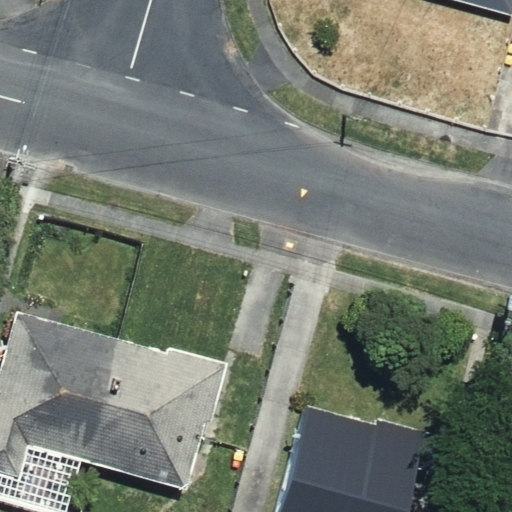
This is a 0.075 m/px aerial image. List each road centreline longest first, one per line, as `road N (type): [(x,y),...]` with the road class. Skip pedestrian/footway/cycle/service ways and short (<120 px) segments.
road 1 (residential): [(511,240),(118,131)]
road 2 (residential): [(118,131),(152,0)]
road 3 (residential): [(118,131),(0,99)]
